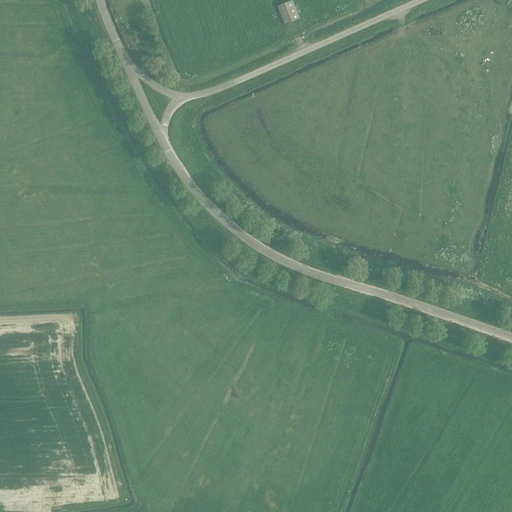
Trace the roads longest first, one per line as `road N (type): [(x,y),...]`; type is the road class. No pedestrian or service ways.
road 1 (unclassified): [(511,338),(270,254),(235,230),(162,140)]
road 2 (unclassified): [(186,97),(422,0)]
